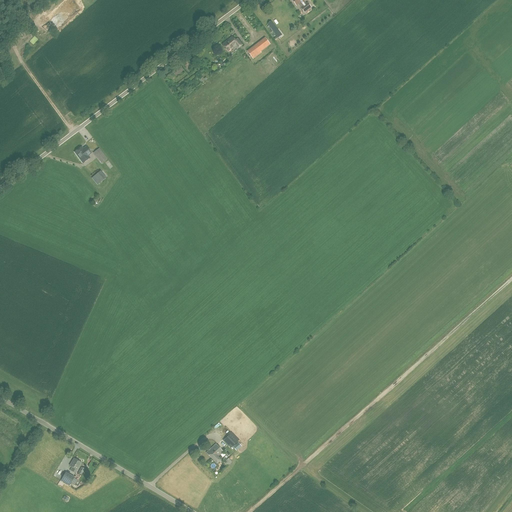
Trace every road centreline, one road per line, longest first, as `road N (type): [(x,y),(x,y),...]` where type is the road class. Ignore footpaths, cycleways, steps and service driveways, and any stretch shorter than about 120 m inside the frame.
road 1 (unclassified): [(0,188),(251,0)]
road 2 (unclassified): [(191,511),(0,397)]
road 3 (track): [(43,12),(14,43),(16,54),(73,133)]
